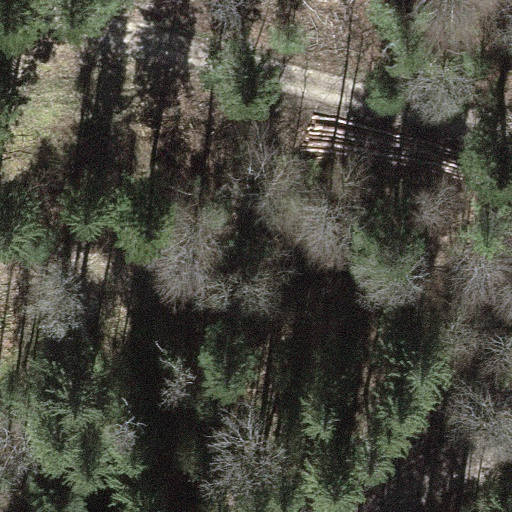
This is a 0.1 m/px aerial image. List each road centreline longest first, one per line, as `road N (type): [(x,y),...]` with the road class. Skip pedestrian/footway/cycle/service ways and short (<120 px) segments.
road 1 (track): [(0,11),(341,108),(511,135)]
road 2 (track): [(511,453),(417,470),(307,511)]
